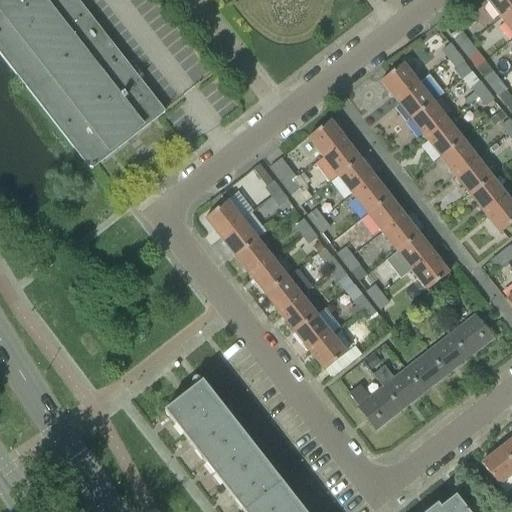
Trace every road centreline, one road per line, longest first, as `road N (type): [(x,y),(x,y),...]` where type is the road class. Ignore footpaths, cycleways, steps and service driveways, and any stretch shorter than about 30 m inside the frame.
road 1 (residential): [(376,485),(354,470),(170,233),(167,214),(179,196),(280,118)]
road 2 (unknown): [(222,163),(97,0)]
road 3 (secondary): [(110,511),(0,342)]
road 4 (residential): [(280,118),(433,0)]
road 5 (residential): [(376,485),(400,478),(511,390)]
road 6 (residential): [(280,118),(188,0)]
